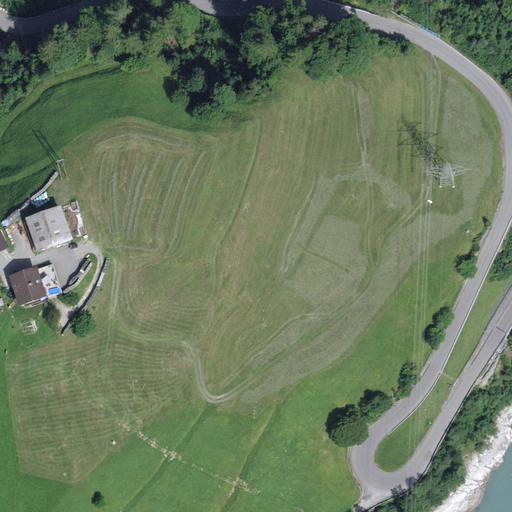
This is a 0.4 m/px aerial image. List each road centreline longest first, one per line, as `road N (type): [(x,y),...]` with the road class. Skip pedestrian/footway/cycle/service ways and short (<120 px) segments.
road 1 (track): [(76,251),(113,255),(115,320),(133,335),(184,340),(208,398),(224,398),(344,313),(364,292),(392,231),(427,192),(438,87),(427,41)]
road 2 (tertiary): [(511,194),(434,370),(364,449),(363,466),(380,486),(405,481),(511,313)]
road 3 (tertiary): [(301,0),(427,41),(498,97),(511,147)]
